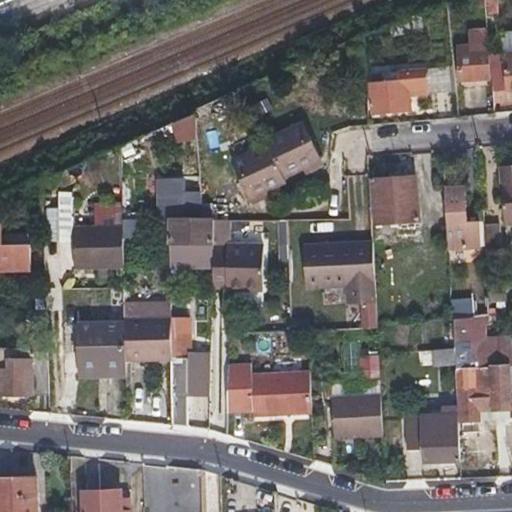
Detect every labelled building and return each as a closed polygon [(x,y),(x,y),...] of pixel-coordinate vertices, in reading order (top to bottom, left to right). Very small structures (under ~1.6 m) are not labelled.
[(484,0),(486,18),(492,18),(498,17),(496,0),(484,0)] [(488,33),(482,34),(477,35),(478,47),(489,46),(488,33)] [(461,49),(461,52),(461,55),(459,55),(461,70),(475,69),(476,80),(491,79),(489,52),(468,55),(467,47),(461,49)] [(511,51),(503,53),(508,91),(511,90),(511,51)] [(428,92),(427,81),(427,71),(388,73),(388,81),(373,82),(375,114),(412,112),(411,93),(428,92)] [(170,138),(190,134),(186,114),(166,119),(170,138)] [(323,162),(315,144),(308,126),(270,142),(272,147),(234,163),(248,197),(265,191),(287,182),(285,178),(305,169),(323,162)] [(480,157),(471,158),(463,158),(464,183),(481,182),(480,157)] [(325,168),(323,162),(305,169),(309,176),(325,168)] [(511,166),(502,167),(505,223),(511,222),(511,166)] [(178,174),(151,175),(152,212),(197,210),(196,187),(179,188),(178,174)] [(374,221),(395,220),(417,219),(415,174),(371,176),(374,221)] [(447,239),(456,239),(466,238),(463,188),(444,188),(447,239)] [(268,198),(265,191),(248,197),(251,205),(268,198)] [(171,220),(171,231),(171,242),(214,241),(215,220),(171,220)] [(32,245),(31,245),(5,245),(4,235),(4,223),(0,223),(0,269),(33,269),(32,245)] [(485,254),(492,253),(500,253),(499,225),(483,226),(485,254)] [(125,227),(100,228),(75,229),(76,272),(125,271),(125,227)] [(31,234),(4,235),(5,245),(31,245),(31,234)] [(378,301),(375,242),(307,245),(309,285),(348,284),(349,302),(378,301)] [(244,290),(254,290),(264,290),(265,245),(228,244),(228,248),(214,247),(213,286),(244,286),(244,290)] [(487,301),(487,285),(486,281),(470,282),(471,301),(456,302),(456,310),(452,310),(452,318),(488,315),(487,301)] [(503,284),(487,285),(487,301),(504,299),(503,284)] [(172,361),(171,320),(126,321),(126,325),(127,361),(172,361)] [(78,327),(78,353),(79,380),(99,379),(99,371),(127,370),(127,361),(126,325),(78,327)] [(511,332),(454,336),(454,346),(511,342),(511,332)] [(511,342),(454,346),(454,348),(455,363),(467,362),(467,356),(511,353),(511,342)] [(455,363),(454,348),(434,350),(435,366),(455,364),(455,363)] [(0,350),(0,396),(31,396),(32,393),(50,393),(48,354),(32,355),(32,350),(0,350)] [(356,392),(380,392),(379,354),(356,354),(356,392)] [(458,413),(458,420),(482,419),(482,409),(511,407),(509,381),(511,381),(511,363),(475,366),(475,380),(456,381),(458,413)] [(282,400),(282,415),(313,413),(311,370),(254,373),(254,364),(232,364),(231,399),(282,400)] [(127,378),(127,370),(99,371),(99,379),(127,378)] [(172,426),(180,427),(189,428),(189,383),(172,384),(172,426)] [(383,393),(359,395),(334,396),(337,438),(386,438),(383,393)] [(254,416),(282,415),(282,400),(231,399),(231,412),(254,411),(254,416)] [(461,459),(458,420),(458,413),(421,416),(421,419),(422,449),(423,462),(461,459)] [(408,450),(422,449),(421,419),(406,420),(408,450)] [(0,511),(35,511),(34,477),(0,478),(0,511)] [(119,511),(119,491),(82,492),(82,511),(119,511)]
